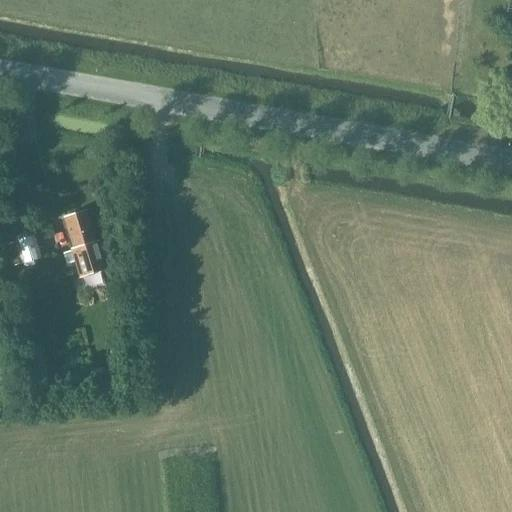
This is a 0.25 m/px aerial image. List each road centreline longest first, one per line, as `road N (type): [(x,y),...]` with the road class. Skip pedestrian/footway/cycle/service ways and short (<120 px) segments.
road 1 (unclassified): [(511,163),(0,69)]
road 2 (track): [(320,259),(292,188),(297,126)]
